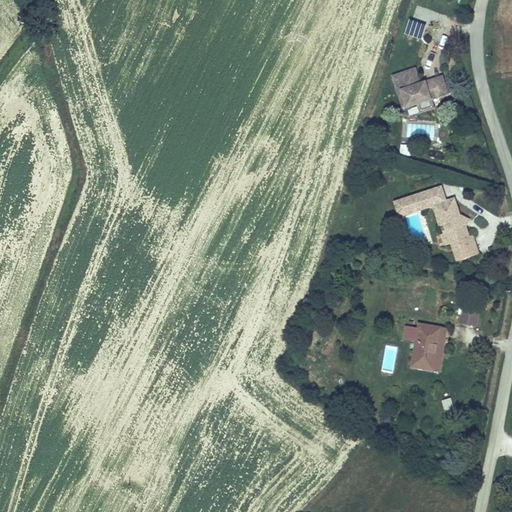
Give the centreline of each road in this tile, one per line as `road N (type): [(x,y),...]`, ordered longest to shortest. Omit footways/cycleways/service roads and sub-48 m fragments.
road 1 (tertiary): [(483,0),(480,80),(511,176)]
road 2 (tertiary): [(511,352),(481,511)]
